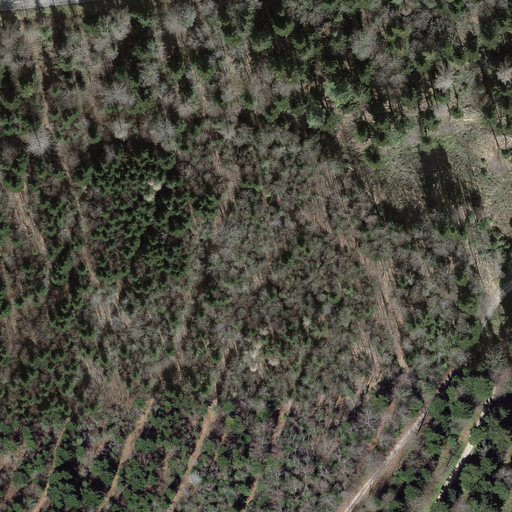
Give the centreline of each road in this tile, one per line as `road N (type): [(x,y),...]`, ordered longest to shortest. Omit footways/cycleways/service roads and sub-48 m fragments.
road 1 (track): [(345,511),(511,286)]
road 2 (track): [(511,322),(468,448),(432,511)]
